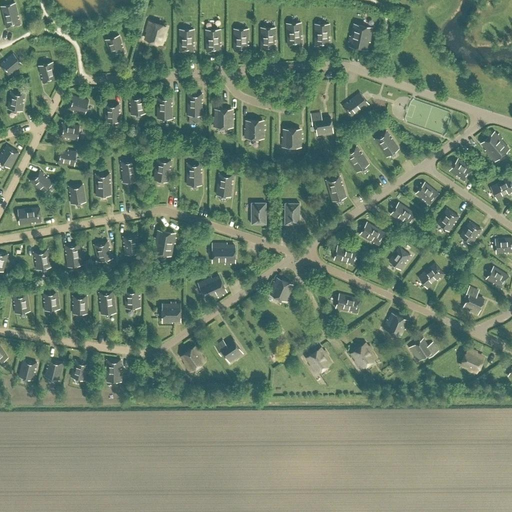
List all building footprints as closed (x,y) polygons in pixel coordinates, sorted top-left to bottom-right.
[(1,6),(6,27),(20,23),(19,18),(17,18),(17,15),(18,15),(15,2),(1,6)] [(143,39),(148,40),(148,41),(158,44),(158,43),(163,44),(164,40),(166,40),(167,35),(166,34),(168,26),(164,25),(164,24),(154,21),(148,20),(145,31),(146,31),(143,39)] [(287,44),(302,44),(302,38),(300,39),(300,35),(302,35),(301,23),(287,23),(287,44)] [(328,36),(329,36),(329,24),(315,24),(315,45),(329,45),(329,40),(328,40),(328,36)] [(369,37),(370,32),(371,28),(370,27),(354,24),(352,32),(350,32),(348,45),(365,49),(368,36),(369,37)] [(261,49),(275,49),(275,43),(274,43),(274,40),(275,40),(275,28),(261,28),(261,49)] [(193,45),(193,42),(194,42),(194,29),(180,29),(180,50),(194,51),(194,45),(193,45)] [(221,45),(220,45),(220,42),(221,42),(221,29),(206,30),(206,51),(221,51),(221,45)] [(234,29),(234,50),(249,50),(249,45),(247,45),(247,42),(249,42),(249,29),(234,29)] [(105,39),(110,57),(125,52),(119,34),(105,39)] [(4,60),(0,63),(0,64),(9,75),(18,67),(18,66),(21,63),(13,53),(6,58),(7,59),(5,61),(4,60)] [(36,64),(41,85),(60,80),(55,59),(36,64)] [(8,108),(22,110),(23,102),(22,101),(23,98),(24,98),(25,93),(10,90),(8,108)] [(187,112),(201,114),(203,103),(201,102),(202,99),(204,99),(205,94),(190,91),(187,112)] [(369,104),(361,92),(351,99),(352,101),(349,103),(348,101),(344,105),(352,117),(369,104)] [(67,109),(84,115),(89,100),(71,95),(67,109)] [(129,97),(131,115),(146,113),(144,95),(129,97)] [(170,102),(172,102),(172,97),(158,96),(157,117),(172,118),(172,106),(170,106),(170,102)] [(104,104),(105,122),(120,122),(120,103),(104,104)] [(213,116),(213,127),(233,126),(233,118),(234,118),(234,113),(233,113),(233,108),(214,108),(214,116),(213,116)] [(321,118),(320,112),(311,114),(313,124),(315,124),(317,133),(332,131),(330,116),(321,118)] [(57,138),(79,141),(82,123),(60,119),(57,138)] [(262,124),(262,120),(247,120),(247,128),(245,128),(245,137),(262,137),(262,129),(264,129),(264,124),(262,124)] [(302,137),(302,133),(300,133),(300,128),(284,128),(284,137),(282,137),(282,146),(284,146),(300,146),(300,137),(302,137)] [(387,157),(399,149),(393,139),(391,140),(389,137),(391,136),(388,131),(376,139),(387,157)] [(498,136),(495,132),(483,143),(488,149),(487,150),(496,161),(509,149),(501,139),(502,138),(499,135),(498,136)] [(19,152),(7,144),(4,149),(5,150),(3,152),(2,152),(0,154),(0,160),(9,167),(19,152)] [(57,146),(54,164),(76,168),(79,149),(57,146)] [(358,152),(359,151),(356,146),(344,154),(356,172),(368,164),(361,154),(360,155),(358,152)] [(154,178),(169,181),(170,169),(169,169),(169,165),(171,166),(172,160),(157,158),(154,178)] [(458,158),(450,170),(457,175),(457,174),(460,176),(459,177),(464,180),(472,168),(458,158)] [(122,169),(123,182),(138,180),(135,159),(120,161),(121,166),(122,166),(123,169),(122,169)] [(188,184),(202,184),(202,172),(200,172),(200,169),(202,169),(202,163),(187,163),(188,184)] [(44,174),(40,170),(30,180),(42,192),(52,182),(47,176),(45,177),(43,175),(44,174)] [(95,174),(96,195),(111,194),(110,182),(109,182),(109,179),(110,179),(110,173),(95,174)] [(231,196),(233,184),(231,184),(232,180),(233,181),(234,175),(220,173),(217,194),(231,196)] [(342,185),(340,185),(339,182),(341,181),(339,176),(325,180),(331,200),(345,196),(342,185)] [(492,187),(498,200),(510,195),(509,194),(511,192),(511,179),(511,178),(492,187)] [(426,182),(417,194),(423,199),(424,198),(427,200),(426,201),(430,205),(439,193),(426,182)] [(70,194),(71,203),(85,201),(83,183),(68,186),(69,191),(71,191),(71,194),(70,194)] [(251,223),(266,223),(266,202),(251,202),(251,223)] [(299,224),(299,202),(285,202),(284,224),(299,224)] [(400,202),(392,214),(402,221),(403,220),(405,222),(405,223),(409,226),(417,214),(400,202)] [(39,207),(18,209),(19,223),(32,222),(32,221),(35,220),(35,222),(41,221),(39,207)] [(437,222),(449,231),(454,224),(453,223),(455,221),(456,222),(459,217),(447,208),(437,222)] [(481,229),(469,221),(459,235),(471,244),(476,237),(475,236),(477,233),(478,234),(481,229)] [(368,222),(360,234),(371,240),(372,239),(375,241),(374,242),(379,245),(386,232),(368,222)] [(174,237),(175,233),(158,230),(157,238),(155,237),(153,251),(171,254),(173,242),(174,242),(175,237),(174,237)] [(125,241),(125,245),(124,245),(124,253),(139,252),(137,234),(123,236),(123,241),(125,241)] [(511,237),(495,238),(496,253),(504,252),(504,251),(507,251),(508,252),(511,252),(511,237)] [(108,240),(94,244),(98,261),(112,257),(110,249),(109,249),(108,246),(109,246),(108,240)] [(79,242),(64,244),(65,250),(67,250),(67,253),(66,253),(67,266),(82,264),(79,242)] [(226,243),(212,243),(212,261),(225,261),(225,262),(229,262),(229,261),(234,261),(234,245),(226,244),(226,243)] [(338,246),(334,260),(346,263),(347,262),(350,262),(349,264),(355,265),(358,251),(338,246)] [(407,259),(410,255),(399,246),(389,260),(401,268),(405,262),(404,261),(406,258),(407,259)] [(48,248),(33,251),(34,257),(36,257),(36,260),(35,260),(37,268),(51,265),(48,248)] [(438,280),(437,279),(440,277),(440,278),(445,275),(436,263),(419,277),(428,288),(438,280)] [(494,283),(494,282),(497,284),(497,285),(501,288),(509,275),(494,266),(487,279),(494,283)] [(222,292),(226,290),(219,275),(212,278),(211,277),(199,282),(206,299),(218,294),(218,295),(222,293),(222,292)] [(292,284),(278,277),(276,281),(274,281),(272,285),(274,286),(270,293),(285,300),(286,300),(290,292),(288,291),(292,284)] [(478,312),(484,299),(476,295),(478,290),(469,286),(465,296),(467,297),(465,303),(471,306),(470,309),(478,312)] [(125,307),(140,306),(139,298),(138,298),(138,294),(139,294),(139,289),(124,290),(125,307)] [(45,309),(59,308),(57,290),(43,292),(43,298),(45,297),(45,301),(44,301),(45,309)] [(101,313),(116,311),(113,290),(99,292),(99,297),(101,297),(101,300),(100,301),(101,313)] [(14,304),(15,312),(30,310),(27,293),(13,295),(13,301),(15,300),(15,304),(14,304)] [(356,312),(359,298),(339,293),(336,307),(347,310),(348,309),(351,309),(350,311),(356,312)] [(73,312),(87,312),(87,295),(72,295),(72,301),(74,301),(74,304),(73,304),(73,312)] [(175,304),(175,302),(171,302),(171,304),(162,304),(162,320),(163,321),(172,321),(172,319),(180,319),(180,304),(175,304)] [(405,323),(407,319),(392,313),(389,320),(387,319),(384,328),(400,335),(403,327),(405,328),(406,324),(405,323)] [(427,345),(422,338),(410,346),(415,353),(418,351),(422,357),(427,354),(429,356),(437,350),(432,342),(427,345)] [(242,352),(233,339),(226,344),(223,340),(215,345),(221,354),(223,353),(229,360),(242,352)] [(367,347),(364,343),(352,352),(357,359),(355,360),(361,367),(375,357),(370,350),(371,349),(369,345),(367,347)] [(197,350),(194,346),(182,355),(186,362),(185,363),(190,370),(204,360),(200,353),(201,352),(198,349),(197,350)] [(477,371),(483,356),(475,353),(476,351),(468,347),(467,349),(461,363),(468,367),(467,369),(472,370),(472,369),(477,371)] [(322,351),(320,348),(307,356),(312,363),(311,364),(316,372),(317,371),(330,362),(325,355),(327,354),(324,350),(322,351)] [(36,367),(37,362),(23,358),(19,375),(33,379),(35,371),(33,370),(34,367),(36,367)] [(60,374),(63,362),(49,358),(48,364),(49,364),(48,367),(47,367),(45,375),(58,378),(59,373),(60,374)] [(88,368),(89,362),(75,359),(71,376),(85,379),(87,371),(86,371),(86,367),(88,368)] [(121,364),(121,359),(106,359),(106,380),(121,380),(121,368),(120,368),(120,364),(121,364)]
